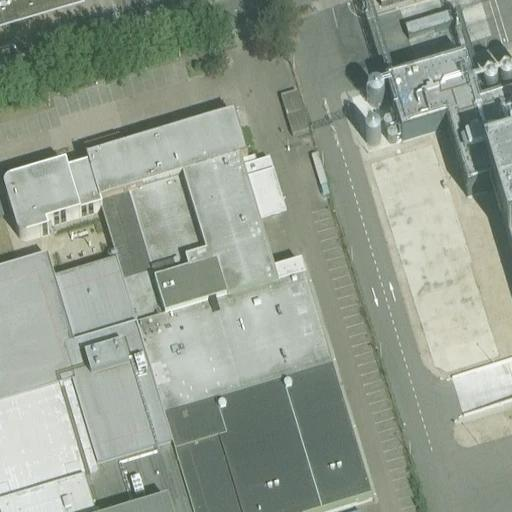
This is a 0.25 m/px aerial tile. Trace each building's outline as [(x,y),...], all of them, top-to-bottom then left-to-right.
[(0,0),(0,14),(47,0),(0,0)] [(408,0),(407,0),(378,0),(381,8),(408,0)] [(452,14),(404,28),(408,41),(456,26),(452,14)] [(467,63),(385,88),(402,143),(446,130),(467,198),(492,191),(511,257),(511,99),(481,109),(467,63)] [(48,260),(0,274),(0,511),(337,511),(372,502),(333,370),(301,266),(274,275),(259,225),(286,217),(269,162),(256,166),(254,159),(248,161),(234,117),(123,151),(119,138),(84,148),(87,161),(86,162),(88,169),(68,175),(66,167),(10,184),(8,185),(7,186),(5,188),(5,189),(4,191),(4,193),(4,195),(19,243),(49,234),(47,228),(102,211),(116,263),(103,267),(54,281),(48,260)]
